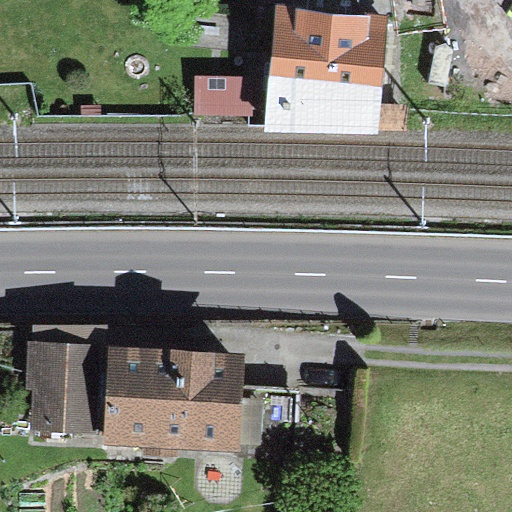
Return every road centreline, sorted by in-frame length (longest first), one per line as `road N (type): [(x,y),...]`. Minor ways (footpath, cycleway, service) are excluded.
road 1 (primary): [(511,282),(0,274)]
road 2 (track): [(511,361),(289,351)]
